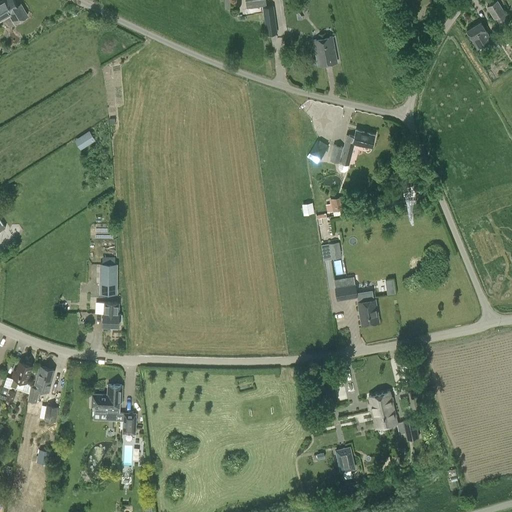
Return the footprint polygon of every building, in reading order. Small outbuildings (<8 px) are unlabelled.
[(0,19),(9,15),(14,23),(29,15),(21,2),(17,5),(14,0),(3,0),(0,2),(0,19)] [(266,0),(245,0),(247,8),(267,6),(266,0)] [(511,25),(503,11),(497,2),(488,7),(494,17),(495,16),(504,30),(505,32),(511,28),(511,26),(511,25)] [(277,34),(278,34),(274,5),(263,7),(267,36),(267,35),(268,37),(277,36),(277,34)] [(466,30),(477,48),(492,39),(481,21),(466,30)] [(318,66),(337,62),(332,36),(313,40),(318,66)] [(500,46),(497,40),(491,43),(495,49),(500,46)] [(372,146),(375,134),(356,129),(354,136),(347,134),(344,147),(334,144),(333,147),(331,159),(340,161),(338,167),(340,171),(344,172),(348,170),(349,165),(355,144),(361,146),(361,143),(372,146)] [(75,141),(80,150),(94,141),(89,133),(75,141)] [(321,159),(327,146),(318,141),(311,154),(321,159)] [(329,199),(330,203),(331,210),(343,208),(341,196),(329,199)] [(302,203),(303,214),(314,212),(312,201),(302,203)] [(342,257),(340,242),(322,244),(325,260),(342,257)] [(101,263),(100,294),(117,294),(118,263),(101,263)] [(337,301),(358,297),(356,284),(355,284),(354,276),(335,279),(336,287),(335,287),(337,301)] [(388,294),(396,292),(393,277),(385,279),(388,294)] [(358,301),(362,324),(379,322),(375,299),(358,301)] [(111,325),(111,328),(118,329),(119,321),(123,321),(123,314),(119,314),(119,313),(118,313),(118,302),(104,302),(104,312),(103,312),(102,325),(111,325)] [(20,360),(17,370),(15,370),(12,377),(7,375),(0,395),(14,401),(17,391),(16,391),(20,380),(26,382),(32,364),(20,360)] [(54,369),(40,365),(34,386),(31,385),(28,400),(37,402),(41,389),(48,391),(54,369)] [(119,408),(120,402),(122,402),(122,394),(122,393),(122,385),(109,384),(108,394),(92,393),(91,406),(95,406),(94,413),(107,414),(107,413),(118,414),(119,408)] [(369,396),(376,427),(398,422),(390,391),(369,396)] [(47,404),(44,419),(56,421),(57,418),(58,419),(59,409),(58,409),(59,407),(47,404)] [(124,412),(123,434),(136,434),(137,412),(124,412)] [(420,437),(416,418),(403,420),(403,421),(400,422),(402,433),(406,433),(407,440),(420,437)] [(350,447),(335,450),(340,470),(354,467),(350,447)] [(37,461),(48,463),(51,451),(39,449),(37,461)]
